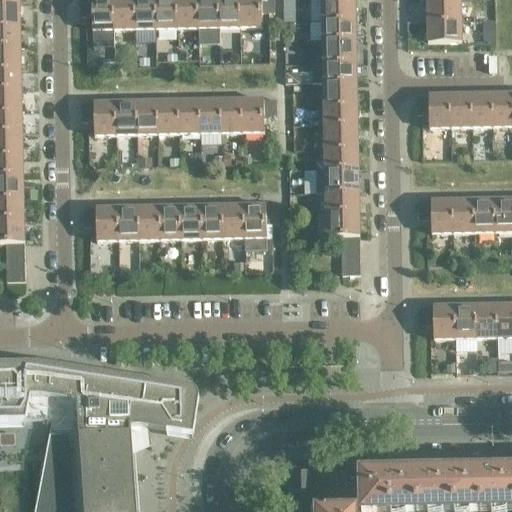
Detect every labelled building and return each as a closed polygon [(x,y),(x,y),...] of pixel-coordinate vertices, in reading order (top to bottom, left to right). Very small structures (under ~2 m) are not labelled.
[(115,33),(114,0),(93,1),(93,10),(93,19),(93,34),(115,33)] [(136,33),(135,0),(130,0),(114,0),(115,33),(136,33)] [(157,33),(156,0),(135,0),(136,33),(157,33)] [(178,32),(177,0),(156,0),(157,33),(178,32)] [(199,32),(198,0),(177,0),(178,32),(199,32)] [(220,32),(219,0),(198,0),(199,32),(220,32)] [(241,31),(240,0),(219,0),(220,32),(241,31)] [(262,16),(262,7),(261,0),(240,0),(241,31),(262,31),(262,16)] [(356,24),(355,0),(348,0),(325,0),(325,1),(325,24),(325,25),(356,24)] [(461,24),(461,3),(428,3),(428,24),(461,24)] [(0,30),(20,30),(20,6),(0,6),(0,30)] [(485,21),(486,42),(498,41),(497,21),(485,21)] [(356,43),(356,24),(325,25),(325,24),(322,24),(323,44),(326,44),(326,43),(356,43)] [(462,45),(461,24),(428,24),(429,46),(462,45)] [(0,49),(21,49),(20,30),(0,30),(0,49)] [(356,67),(356,43),(326,43),(326,44),(326,67),(326,68),(356,67)] [(0,73),(21,73),(21,49),(0,49),(0,73)] [(357,86),(356,67),(326,68),(326,67),(323,67),(323,87),(327,87),(327,86),(357,86)] [(0,92),(22,92),(21,73),(0,73),(0,92)] [(357,110),(357,86),(327,86),(327,87),(327,110),(327,111),(357,110)] [(0,116),(22,116),(22,92),(0,92),(0,116)] [(493,131),(493,97),(472,98),(472,131),(493,131)] [(511,130),(511,97),(493,97),(493,131),(511,130)] [(451,131),(451,98),(429,99),(430,108),(430,117),(430,132),(451,131)] [(472,131),(472,98),(451,98),(451,131),(472,131)] [(243,136),(242,103),(221,104),(222,137),(243,136)] [(264,121),(264,112),(264,103),(242,103),(243,136),(264,136),(264,121)] [(201,137),(200,104),(179,105),(180,138),(201,137)] [(222,137),(221,104),(200,104),(201,137),(222,137)] [(138,138),(137,105),(116,106),(117,139),(138,138)] [(159,138),(158,105),(137,105),(138,138),(159,138)] [(180,138),(179,105),(158,105),(159,138),(180,138)] [(117,139),(116,106),(95,106),(95,115),(95,124),(95,139),(117,139)] [(358,129),(357,110),(327,111),(327,110),(324,110),(324,130),(327,130),(327,129),(358,129)] [(0,135),(23,135),(22,116),(0,116),(0,135)] [(358,153),(358,129),(327,129),(327,130),(328,153),(328,154),(358,153)] [(0,159),(23,159),(23,135),(0,135),(0,159)] [(359,172),(358,153),(328,154),(328,153),(325,153),(325,173),(328,173),(328,172),(359,172)] [(0,178),(23,178),(23,159),(0,159),(0,178)] [(359,196),(359,172),(328,172),(328,173),(329,196),(329,197),(359,196)] [(0,202),(24,202),(23,178),(0,178),(0,202)] [(359,215),(359,196),(329,197),(329,196),(326,196),(326,216),(329,216),(329,215),(359,215)] [(0,221),(24,221),(24,202),(0,202),(0,221)] [(511,235),(511,202),(495,203),(496,236),(511,235)] [(475,236),(474,203),(453,204),(454,237),(475,236)] [(496,236),(495,203),(474,203),(475,236),(496,236)] [(454,237),(453,204),(432,204),(432,213),(432,222),(432,237),(454,237)] [(266,226),(266,217),(266,208),(244,209),(245,242),(267,241),(266,226)] [(224,242),(223,209),(202,210),(203,243),(224,242)] [(245,242),(244,209),(223,209),(224,242),(245,242)] [(161,244),(160,210),(139,211),(140,244),(161,244)] [(182,243),(181,210),(160,210),(161,244),(182,243)] [(203,243),(202,210),(181,210),(182,243),(203,243)] [(119,244),(118,211),(97,212),(97,221),(97,230),(97,245),(119,244)] [(140,244),(139,211),(118,211),(119,244),(140,244)] [(360,239),(359,215),(329,215),(329,216),(330,240),(342,240),(342,239),(351,239),(360,239)] [(25,246),(24,221),(0,221),(0,246),(7,246),(25,246)] [(498,342),(497,308),(476,309),(477,342),(498,342)] [(511,341),(511,308),(497,308),(498,342),(511,341)] [(456,342),(455,309),(434,310),(434,319),(434,328),(434,343),(456,342)] [(477,342),(476,309),(455,309),(456,342),(477,342)] [(137,511),(133,453),(149,447),(151,449),(149,431),(167,434),(167,439),(186,442),(193,443),(194,431),(199,401),(199,397),(197,394),(194,391),(191,390),(38,366),(0,366),(0,430),(25,430),(26,423),(48,423),(45,441),(49,442),(36,511),(137,511)] [(362,511),(361,476),(361,473),(301,474),(302,511),(362,511)] [(511,511),(511,473),(454,474),(454,511),(457,511),(464,511),(463,511),(492,511),(493,511),(500,511),(511,511)] [(454,511),(454,474),(390,476),(391,511),(454,511)] [(391,511),(390,476),(361,476),(362,511),(391,511)]
